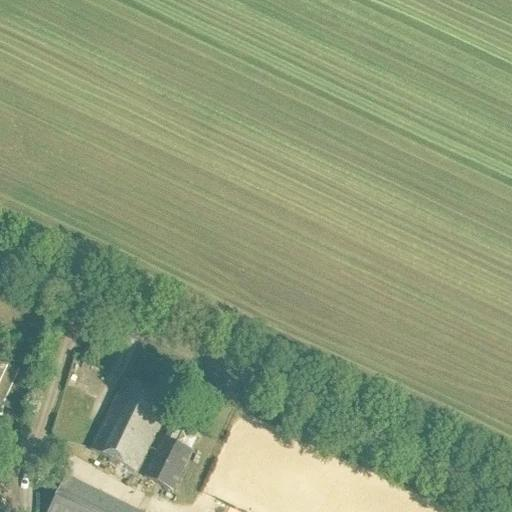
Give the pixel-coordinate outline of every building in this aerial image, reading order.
[(0,409),(11,415),(28,379),(0,365),(0,409)] [(154,429),(167,404),(125,382),(88,454),(133,477),(157,431),(154,429)] [(166,438),(175,442),(179,434),(169,430),(166,438)] [(191,453),(161,439),(142,479),(172,493),(191,453)] [(130,511),(66,480),(50,511),(130,511)]
